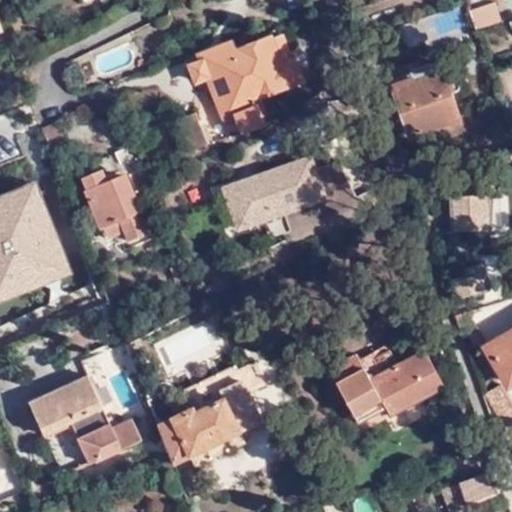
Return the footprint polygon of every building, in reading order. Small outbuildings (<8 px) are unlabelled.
[(477,27),(501,19),(493,0),(492,0),(470,8),(477,27)] [(203,63),(192,67),(197,82),(209,78),(226,123),(239,118),(244,132),(264,123),(258,109),(263,107),(260,97),(301,80),(284,34),(278,35),(275,30),(260,36),(258,31),(255,30),(243,35),(240,39),(242,43),(234,46),(234,44),(201,57),(203,63)] [(454,82),(450,82),(445,67),(444,64),(395,80),(398,90),(395,91),(411,135),(462,117),(454,92),(460,90),(461,85),(456,81),(454,82)] [(449,66),(445,67),(450,82),(454,82),(449,66)] [(198,115),(180,122),(192,153),(209,146),(198,115)] [(69,152),(58,123),(42,130),(53,158),(69,152)] [(316,168),(311,157),(235,189),(233,183),(214,191),(222,213),(234,208),(244,231),(290,214),(296,227),(290,230),(293,237),(364,201),(360,194),(355,196),(340,158),(316,168)] [(86,193),(102,226),(119,219),(124,230),(129,241),(150,231),(124,175),(106,184),(101,172),(84,180),(89,191),(86,193)] [(39,186),(0,200),(0,304),(73,277),(39,186)] [(119,219),(102,226),(107,238),(124,230),(119,219)] [(467,280),(452,285),(457,300),(471,293),(467,280)] [(104,373),(134,359),(128,346),(127,346),(123,337),(79,359),(86,373),(86,374),(101,367),(104,373)] [(511,338),(490,352),(511,387),(511,338)] [(363,421),(387,409),(391,416),(437,391),(427,372),(433,368),(424,352),(402,364),(391,345),(361,361),(355,349),(331,362),(363,421)] [(437,391),(444,388),(433,368),(427,372),(437,391)] [(45,436),(71,425),(89,463),(142,440),(131,416),(111,425),(86,374),(86,373),(29,401),(45,436)] [(243,384),(225,393),(243,430),(262,421),(243,384)] [(511,391),(494,403),(511,432),(511,391)] [(166,396),(151,402),(172,457),(176,466),(192,457),(241,433),(225,400),(196,413),(195,411),(176,419),(166,396)] [(241,433),(192,457),(198,467),(246,443),(241,433)] [(462,483),(470,505),(499,492),(492,469),(462,483)]
